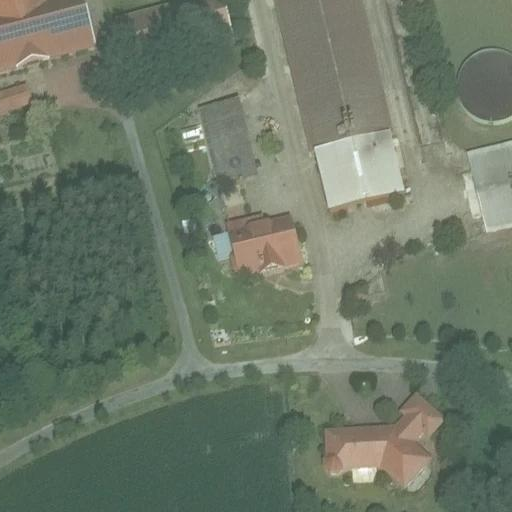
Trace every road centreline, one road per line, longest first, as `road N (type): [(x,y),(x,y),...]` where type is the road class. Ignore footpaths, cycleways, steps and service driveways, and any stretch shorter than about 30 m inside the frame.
road 1 (unclassified): [(0,460),(194,377),(334,364),(511,381)]
road 2 (track): [(255,0),(334,364)]
